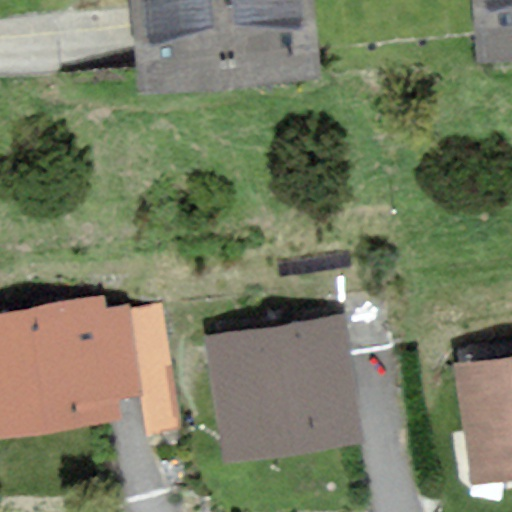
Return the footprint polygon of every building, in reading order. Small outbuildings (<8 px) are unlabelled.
[(324,0),(147,0),(152,92),(329,82),(324,0)] [(511,0),(481,0),(484,60),(511,59),(511,0)] [(118,303),(0,318),(0,441),(133,425),(118,303)] [(344,313),(206,338),(229,466),(367,441),(344,313)] [(511,349),(452,356),(465,489),(511,483),(511,349)]
